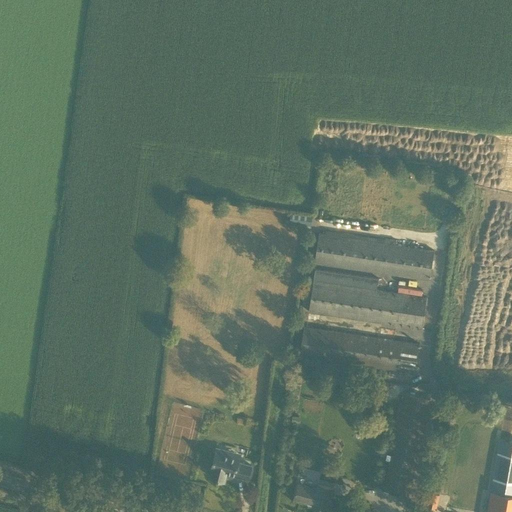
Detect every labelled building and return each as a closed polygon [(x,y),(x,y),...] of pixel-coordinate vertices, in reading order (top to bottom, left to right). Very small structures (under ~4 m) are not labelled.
[(291,212),(289,223),(311,226),(313,215),(291,212)] [(325,233),(319,232),(314,262),(324,264),(338,266),(429,280),(434,251),(396,245),(397,240),(385,238),(384,239),(326,230),(325,233)] [(386,285),(385,290),(377,289),(378,278),(315,269),(307,320),(319,322),(321,313),(422,329),(426,297),(396,293),(397,286),(386,285)] [(304,327),(300,355),(415,373),(419,344),(393,340),(395,331),(380,328),(379,338),(304,327)] [(382,490),(408,497),(430,399),(406,394),(404,401),(400,401),(393,427),(397,428),(390,455),(386,454),(385,460),(389,461),(382,490)] [(511,511),(511,441),(500,439),(491,492),(487,511),(511,511)] [(234,475),(248,479),(251,466),(238,462),(239,458),(216,452),(212,468),(213,468),(211,478),(225,481),(227,472),(235,474),(234,475)] [(298,484),(294,499),(307,502),(308,501),(311,502),(311,503),(313,504),(312,507),(327,511),(332,488),(318,484),(317,489),(298,484)] [(435,511),(440,495),(428,492),(423,511),(435,511)]
